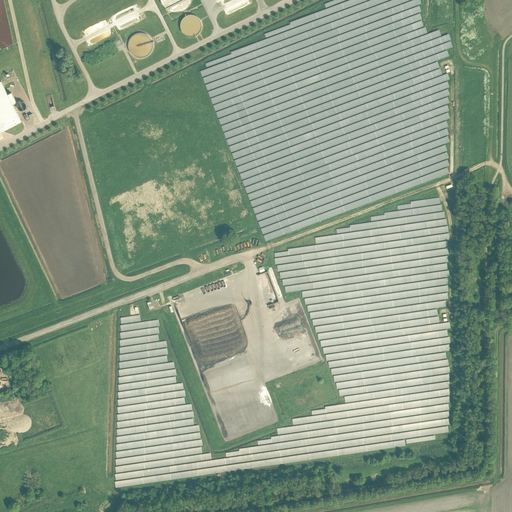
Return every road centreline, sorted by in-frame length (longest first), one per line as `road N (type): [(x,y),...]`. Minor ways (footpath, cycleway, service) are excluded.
road 1 (unknown): [(73,107),(109,268),(123,278),(181,257),(203,270)]
road 2 (track): [(456,0),(462,59),(491,69),(491,163)]
